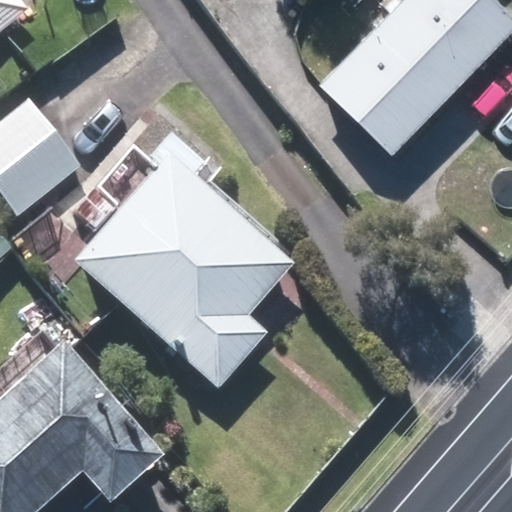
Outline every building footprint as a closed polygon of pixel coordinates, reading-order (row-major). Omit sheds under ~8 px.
[(0,0),(0,42),(36,15),(24,0),(0,0)] [(414,0),(330,85),(402,155),(511,42),(511,9),(502,0),(414,0)] [(0,137),(0,189),(24,221),(88,170),(39,107),(0,137)] [(86,271),(225,394),(275,340),(255,322),(301,271),(206,185),(215,175),(181,145),(161,167),(171,176),(86,271)] [(82,219),(102,234),(120,211),(100,195),(82,219)] [(79,249),(49,212),(8,245),(38,283),(79,249)] [(0,425),(0,511),(60,511),(94,482),(121,511),(176,463),(80,356),(70,364),(57,350),(13,389),(25,403),(0,425)]
